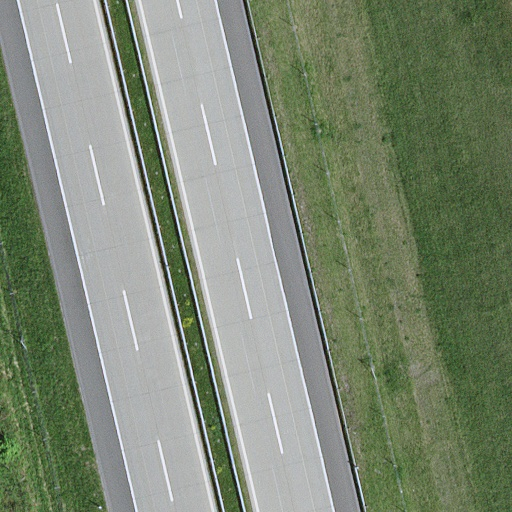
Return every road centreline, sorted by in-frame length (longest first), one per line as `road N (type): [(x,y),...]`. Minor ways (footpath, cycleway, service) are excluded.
road 1 (motorway): [(54,0),(174,511)]
road 2 (motorway): [(293,511),(175,0)]
